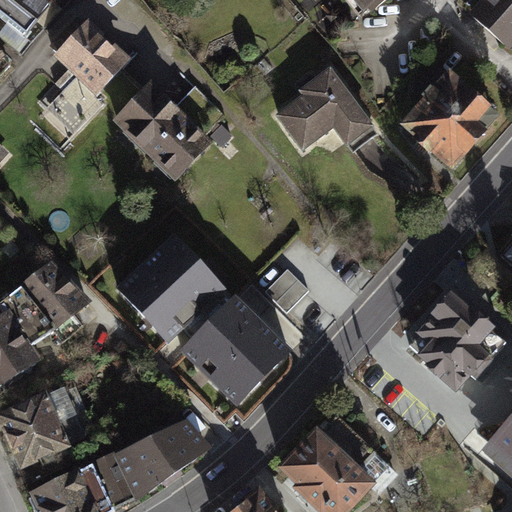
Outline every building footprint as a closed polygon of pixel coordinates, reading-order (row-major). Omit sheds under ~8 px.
[(0,0),(0,26),(30,50),(59,14),(41,0),(0,0)] [(351,0),(363,14),(369,10),(371,14),(388,0),(351,0)] [(508,50),(511,45),(511,0),(487,0),(472,18),(508,50)] [(95,33),(62,67),(104,106),(136,71),(95,33)] [(0,84),(15,68),(0,55),(0,84)] [(452,169),(497,119),(435,65),(413,90),(426,102),(404,127),(418,139),(416,141),(429,153),(431,151),(452,169)] [(333,126),(353,152),(376,135),(329,73),(315,84),(310,77),(298,86),(306,97),(279,118),(297,141),(311,130),(317,138),(333,126)] [(67,138),(99,107),(74,83),(43,114),(67,138)] [(219,154),(154,93),(116,133),(181,194),(219,154)] [(199,266),(174,239),(119,290),(144,317),(154,308),(163,317),(152,327),(168,343),(223,293),(209,277),(199,287),(189,276),(199,266)] [(511,241),(501,257),(511,267),(511,241)] [(55,267),(25,295),(71,342),(100,314),(55,267)] [(308,291),(288,270),(265,293),(286,313),(308,291)] [(456,391),(463,384),(487,359),(491,361),(505,346),(491,333),(492,332),(487,328),(486,321),(480,317),(473,315),(469,312),(468,313),(451,298),(418,334),(419,335),(408,348),(456,391)] [(236,300),(183,354),(200,370),(210,360),(219,369),(209,380),(236,406),(260,383),(251,374),(265,360),(274,369),(289,353),(236,300)] [(16,314),(0,323),(0,398),(49,370),(16,314)] [(44,398),(0,417),(0,421),(21,468),(39,460),(42,469),(55,463),(51,455),(67,448),(66,446),(84,438),(63,391),(45,399),(44,398)] [(316,433),(283,469),(300,486),(296,490),(319,511),(321,511),(324,509),(327,511),(345,511),(371,486),(378,492),(394,475),(374,456),(376,454),(336,416),(318,435),(316,433)] [(511,511),(511,419),(490,444),(511,463),(511,511)] [(184,425),(119,456),(138,498),(139,500),(207,451),(184,425)] [(118,453),(91,466),(112,510),(138,498),(119,456),(118,453)] [(76,474),(34,495),(42,511),(112,511),(112,510),(91,466),(88,460),(73,467),(76,474)] [(273,511),(258,494),(235,511),(273,511)]
